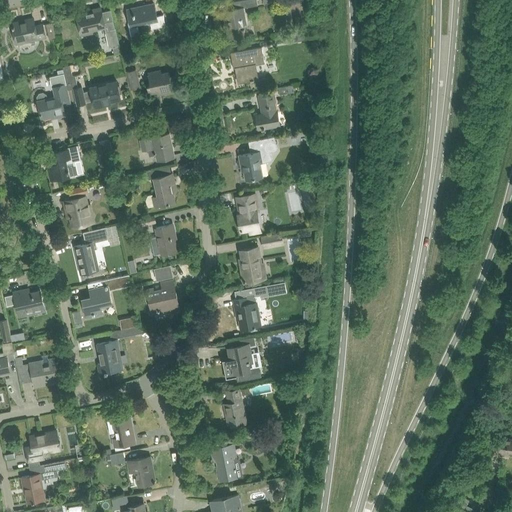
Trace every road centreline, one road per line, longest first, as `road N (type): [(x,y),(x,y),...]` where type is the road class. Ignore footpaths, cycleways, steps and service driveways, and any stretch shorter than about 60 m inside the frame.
road 1 (primary): [(350,0),(350,280),(320,511)]
road 2 (residential): [(83,401),(25,148),(201,103)]
road 3 (primary): [(358,511),(403,336),(435,139)]
road 4 (primary): [(370,511),(445,357),(511,159)]
road 5 (residential): [(141,382),(183,343),(199,314),(207,269),(201,103)]
road 6 (primary): [(435,139),(456,0)]
road 7 (primary): [(437,0),(435,139)]
road 8 (residential): [(175,511),(178,451),(141,382)]
